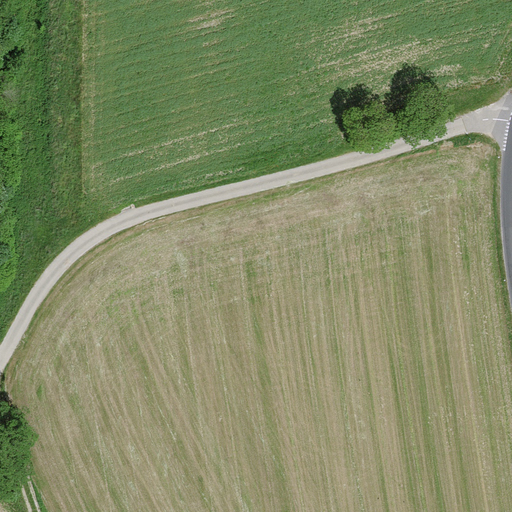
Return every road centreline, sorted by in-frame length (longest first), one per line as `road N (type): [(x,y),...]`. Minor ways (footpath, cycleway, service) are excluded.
road 1 (track): [(0,357),(53,271),(116,222),(474,121),(511,121)]
road 2 (track): [(35,511),(0,392)]
